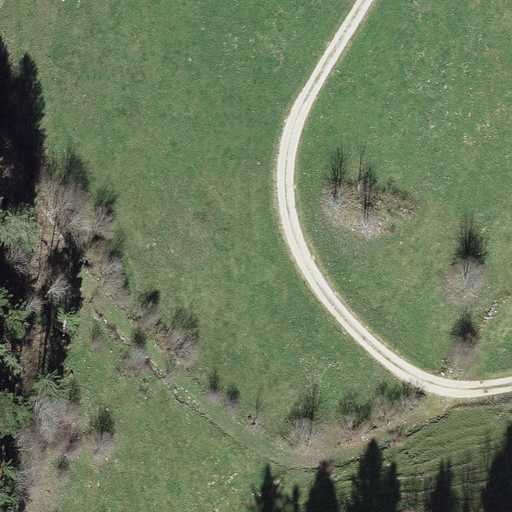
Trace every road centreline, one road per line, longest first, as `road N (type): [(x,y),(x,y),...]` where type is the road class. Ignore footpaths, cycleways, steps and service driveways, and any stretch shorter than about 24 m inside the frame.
road 1 (track): [(0,143),(149,377),(174,406),(230,443),(310,457),(358,447),(444,391),(492,325)]
road 2 (track): [(511,382),(448,387),(397,367),(321,294),(295,243),(286,144),(364,0)]
